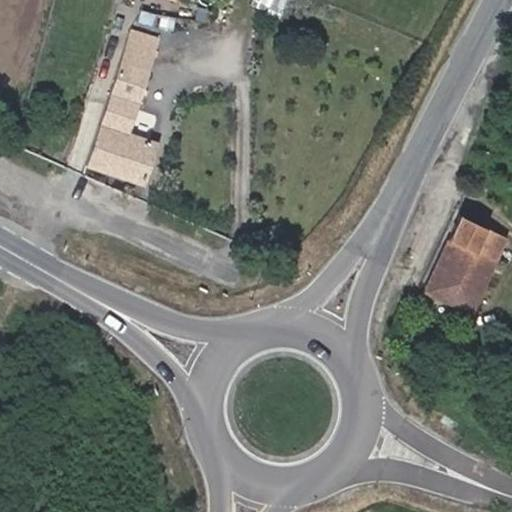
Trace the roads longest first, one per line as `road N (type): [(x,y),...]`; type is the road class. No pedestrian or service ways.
road 1 (unknown): [(31,261),(55,216),(76,203),(204,249),(243,242),(256,181),(248,66),(232,49),(190,35)]
road 2 (tertiary): [(320,336),(501,0)]
road 3 (tertiary): [(215,363),(0,244)]
road 4 (unclassified): [(354,429),(511,499)]
road 5 (tertiary): [(215,363),(205,405),(209,427),(219,446),(254,473)]
road 6 (tertiary): [(254,473),(302,476),(342,450),(354,429)]
